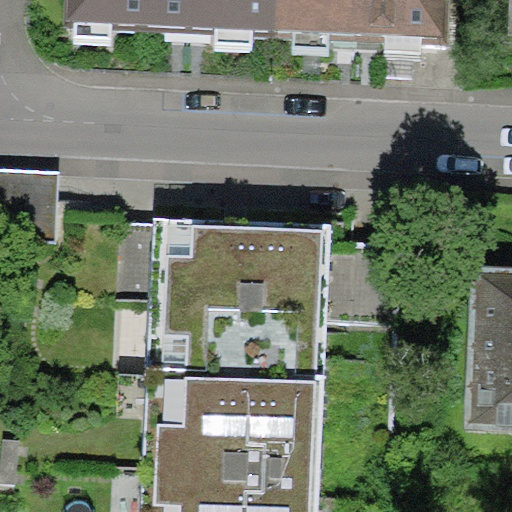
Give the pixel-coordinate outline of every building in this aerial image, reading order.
[(56,0),(55,46),(105,48),(106,32),(209,37),(208,55),(239,56),(240,38),(281,40),(280,62),(318,64),(319,41),(375,43),(374,65),(416,67),(414,56),(439,58),(442,0),(56,0)] [(511,0),(504,0),(502,50),(511,50),(511,0)] [(82,164),(0,159),(0,226),(78,231),(82,164)] [(326,511),(342,226),(128,214),(107,511),(326,511)] [(465,290),(462,438),(511,440),(511,274),(482,272),(465,290)]
